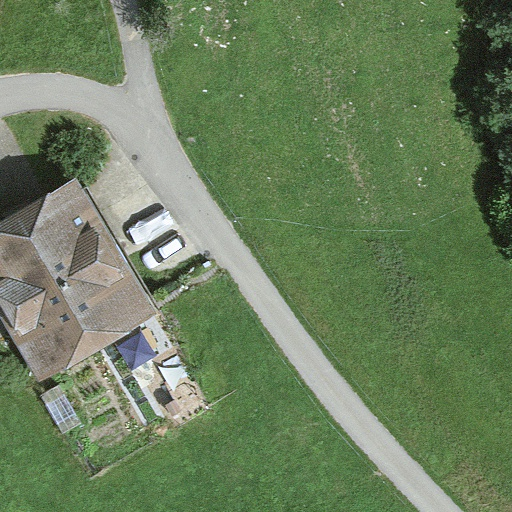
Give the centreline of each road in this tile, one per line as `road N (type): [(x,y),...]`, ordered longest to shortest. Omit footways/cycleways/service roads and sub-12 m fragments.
road 1 (track): [(441,511),(345,411),(147,137),(112,108),(74,95),(0,97)]
road 2 (track): [(123,0),(147,137)]
